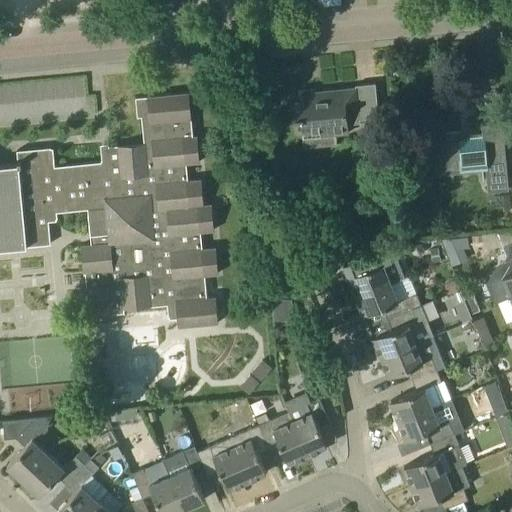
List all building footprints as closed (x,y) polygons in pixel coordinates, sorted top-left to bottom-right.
[(302,132),(320,130),(320,136),(350,133),(348,113),(360,111),(358,88),(315,92),(315,89),(298,91),(299,101),(295,102),(296,120),(301,119),(302,132)] [(110,161),(102,162),(44,167),(42,148),(17,150),(18,163),(0,165),(0,248),(51,244),(48,217),(57,216),(57,212),(88,209),(90,235),(101,234),(102,243),(83,245),(89,314),(116,311),(116,308),(167,303),(168,315),(177,314),(178,325),(217,321),(214,294),(205,295),(203,274),(218,273),(218,272),(216,272),(214,247),(216,247),(216,246),(201,247),(199,232),(214,230),(214,229),(213,230),(210,205),(212,205),(212,204),(202,205),(200,180),(202,180),(201,179),(186,180),(185,163),(200,162),(200,161),(198,161),(196,136),(197,136),(197,135),(191,136),(190,119),(191,119),(191,118),(190,118),(187,93),(189,93),(189,92),(136,97),(138,116),(142,116),(144,144),(109,148),(110,161)] [(511,139),(510,120),(482,123),(483,135),(470,136),(470,137),(461,138),(461,131),(433,134),(434,150),(429,150),(429,155),(440,154),(441,172),(486,168),(487,190),(507,188),(504,139),(511,139)] [(446,249),(464,248),(469,248),(468,237),(442,239),(446,249)] [(511,240),(504,244),(510,259),(498,264),(486,283),(494,304),(511,296),(511,297),(511,296),(511,240)] [(405,276),(397,257),(392,259),(387,247),(364,257),(369,268),(349,276),(356,296),(391,282),(405,276)] [(441,261),(439,248),(431,249),(433,262),(441,261)] [(389,318),(422,305),(409,274),(391,282),(356,296),(364,315),(385,307),(389,318)] [(445,284),(450,294),(461,288),(456,278),(445,284)] [(462,293),(457,295),(460,302),(455,304),(463,323),(472,319),(472,318),(465,300),(462,293)] [(467,302),(471,313),(483,308),(478,297),(467,302)] [(290,298),(274,302),(277,318),(294,315),(290,298)] [(381,357),(433,336),(432,335),(434,334),(422,305),(389,318),(394,328),(373,337),(381,357)] [(490,333),(481,337),(484,345),(494,341),(490,333)] [(413,379),(445,366),(433,336),(381,357),(389,376),(408,368),(413,379)] [(450,400),(441,379),(450,376),(445,366),(413,379),(417,389),(391,401),(399,420),(450,400)] [(490,399),(492,398),(492,397),(502,393),(498,381),(485,386),(490,399)] [(289,411),(288,412),(306,454),(327,446),(319,427),(330,422),(320,398),(308,403),(305,395),(286,404),(289,411)] [(454,434),(463,430),(450,400),(399,420),(406,440),(426,432),(431,443),(454,433),(454,434)] [(306,454),(288,412),(287,411),(267,420),(259,424),(258,424),(269,448),(280,443),(288,463),(306,454)] [(259,424),(267,420),(264,413),(255,417),(259,424)] [(33,438),(37,434),(40,438),(48,429),(47,416),(4,421),(5,438),(17,437),(25,446),(7,464),(23,479),(48,453),(33,438)] [(258,453),(269,448),(258,424),(228,437),(247,481),(266,472),(258,453)] [(511,428),(502,433),(507,447),(511,445),(511,428)] [(467,464),(454,434),(454,433),(431,443),(435,453),(404,466),(412,486),(462,465),(462,466),(467,464)] [(405,454),(426,444),(421,434),(400,443),(405,454)] [(228,489),(247,481),(228,437),(198,451),(205,470),(208,476),(219,470),(228,489)] [(118,445),(110,450),(109,450),(115,460),(124,455),(118,445)] [(205,470),(198,451),(195,445),(164,459),(171,475),(170,475),(184,508),(205,499),(195,475),(205,470)] [(66,484),(85,464),(76,455),(64,468),(48,453),(23,479),(40,495),(58,476),(66,484)] [(58,511),(85,511),(98,499),(83,484),(94,472),(85,464),(66,484),(74,492),(57,511),(58,511)] [(470,485),(462,466),(462,465),(412,486),(420,505),(439,497),(444,509),(468,499),(464,488),(470,485)] [(175,511),(184,508),(170,475),(151,484),(144,467),(132,473),(138,486),(143,497),(143,498),(153,493),(162,511),(175,511)] [(130,489),(135,500),(143,497),(138,486),(130,489)] [(149,511),(143,498),(143,497),(135,500),(131,502),(136,511),(149,511)] [(112,511),(98,499),(85,511),(112,511)]
